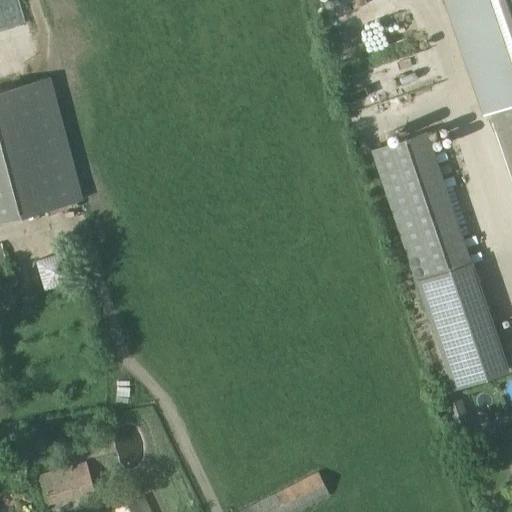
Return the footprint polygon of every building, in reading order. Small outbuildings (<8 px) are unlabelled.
[(511,0),(447,0),(486,113),(490,112),(511,177),(511,0)] [(0,90),(0,220),(46,209),(14,87),(0,90)] [(453,390),(506,372),(425,132),(371,150),(453,390)] [(48,503),(94,490),(85,461),(39,474),(48,503)] [(238,511),(286,511),(328,491),(318,472),(238,511)] [(110,511),(148,511),(142,497),(110,511)]
